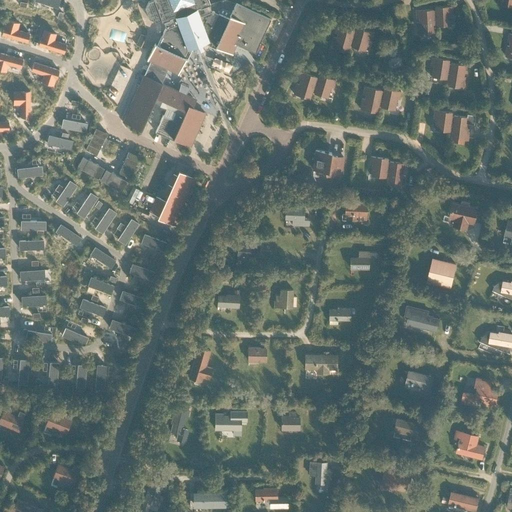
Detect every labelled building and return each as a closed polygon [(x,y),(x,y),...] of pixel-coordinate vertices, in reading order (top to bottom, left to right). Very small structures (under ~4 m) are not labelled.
[(144,75),(123,121),(141,130),(154,102),(166,108),(166,107),(176,112),(172,119),(163,115),(155,132),(173,140),(174,139),(190,146),(191,146),(190,146),(205,113),(204,112),(204,113),(193,108),(193,107),(192,107),(196,99),(161,83),(167,69),(178,74),(177,74),(178,74),(185,58),(184,57),(188,49),(187,49),(196,45),(197,50),(201,48),(200,44),(208,41),(216,45),(215,46),(232,54),(236,46),(237,44),(255,53),(270,19),(236,3),(230,16),(229,15),(228,18),(212,11),(211,11),(209,4),(210,4),(208,0),(152,0),(148,2),(145,9),(148,18),(155,22),(161,19),(162,22),(163,22),(166,28),(165,29),(157,45),(155,43),(147,60),(150,62),(144,75)] [(435,10),(433,10),(432,10),(433,25),(436,25),(451,25),(451,24),(449,24),(448,14),(452,14),(452,6),(435,7),(435,10)] [(432,10),(433,10),(416,10),(416,18),(420,18),(420,22),(416,22),(417,33),(421,33),(421,29),(433,28),(433,25),(432,10)] [(4,26),(2,35),(27,42),(29,33),(17,30),(19,23),(7,19),(5,26),(4,26)] [(353,30),(337,25),(335,32),(339,34),(337,38),(333,37),(331,47),(335,48),(336,44),(348,48),(349,45),(353,30)] [(355,31),(353,30),(349,45),(351,46),(365,50),(366,50),(364,49),(367,39),(370,40),(373,33),(356,28),(355,31)] [(41,36),(38,45),(63,53),(66,44),(53,40),(56,33),(44,30),(42,37),(41,36)] [(121,99),(141,51),(129,46),(110,94),(121,99)] [(0,69),(6,71),(8,64),(20,67),(23,59),(0,52),(0,69)] [(451,64),(451,63),(448,63),(448,60),(432,58),(431,65),(435,66),(433,76),(431,76),(446,78),(448,78),(449,78),(451,64)] [(57,79),(59,70),(34,62),(32,71),(44,75),(42,82),(54,85),(56,78),(57,79)] [(449,78),(448,78),(448,81),(460,83),(460,87),(464,88),(466,77),(462,77),(462,72),(466,73),(467,66),(451,63),(451,64),(449,78)] [(316,77),(300,72),(298,79),(301,80),(300,85),(296,84),(293,94),(297,95),(299,91),(311,95),(311,92),(316,77)] [(318,78),(316,77),(311,92),(314,93),(328,97),(326,96),(329,86),(333,87),(335,80),(319,75),(318,78)] [(381,91),(381,90),(364,87),(363,94),(367,95),(366,99),(362,99),(360,109),(364,110),(365,106),(377,108),(378,105),(381,91)] [(383,91),(381,91),(378,105),(380,106),(395,109),(393,108),(395,98),(399,99),(401,92),(384,88),(383,91)] [(13,92),(13,104),(21,104),(21,117),(29,117),(29,91),(21,91),(21,92),(13,92)] [(454,116),(453,116),(451,116),(451,113),(435,110),(434,118),(438,118),(436,129),(434,128),(434,129),(449,131),(449,130),(452,131),(454,116)] [(466,123),(470,124),(474,124),(475,115),(467,114),(467,117),(466,123)] [(469,125),(470,124),(466,123),(467,117),(454,115),(453,116),(454,116),(452,131),(451,134),(464,135),(463,139),(468,140),(469,129),(465,129),(465,124),(469,125)] [(90,121),(65,116),(63,124),(88,129),(90,121)] [(0,130),(8,130),(8,122),(0,121),(0,130)] [(95,128),(85,149),(96,155),(107,133),(95,128)] [(76,138),(51,132),(49,141),(74,147),(76,138)] [(341,176),(344,157),(331,155),(331,152),(315,150),(315,151),(316,151),(313,168),(313,169),(326,171),(325,174),(341,176)] [(128,151),(118,173),(130,178),(140,156),(128,151)] [(83,156),(77,167),(98,179),(104,168),(83,156)] [(390,162),(389,162),(387,161),(387,159),(370,156),(370,164),(373,164),(372,175),(370,174),(370,175),(385,177),(385,176),(388,177),(390,162)] [(388,177),(387,180),(400,181),(399,185),(403,186),(405,175),(401,175),(401,170),(405,171),(406,164),(390,161),(389,162),(390,162),(388,177)] [(43,163),(19,166),(20,175),(44,172),(43,163)] [(106,169),(100,180),(121,192),(127,181),(106,169)] [(195,179),(179,172),(166,201),(156,197),(150,211),(159,215),(158,217),(175,225),(195,179)] [(79,183),(72,178),(58,198),(66,203),(79,183)] [(134,187),(127,201),(134,204),(140,190),(134,187)] [(79,211),(86,215),(99,195),(92,191),(79,211)] [(469,202),(461,200),(460,205),(452,203),(451,206),(450,209),(449,211),(450,211),(449,214),(450,214),(449,217),(454,218),(453,224),(466,226),(467,221),(472,223),(476,209),(468,207),(469,202)] [(294,203),(294,207),(294,209),(286,208),(285,218),(292,219),(292,225),(309,226),(309,218),(303,217),(304,207),(298,207),(298,203),(294,203)] [(366,220),(367,204),(357,203),(357,205),(346,204),(345,214),(352,215),(352,219),(366,220)] [(105,230),(119,211),(111,205),(97,225),(105,230)] [(141,221),(133,216),(121,237),(129,242),(141,221)] [(23,217),(23,226),(47,227),(48,218),(23,217)] [(82,237),(61,223),(56,229),(77,244),(82,237)] [(170,240),(146,231),(143,241),(166,249),(170,240)] [(21,238),(21,247),(46,246),(46,237),(21,238)] [(259,256),(259,245),(246,244),(246,245),(238,245),(237,255),(259,256)] [(117,260),(96,246),(91,254),(112,267),(117,260)] [(378,252),(368,252),(368,251),(358,251),(358,258),(350,258),(350,268),(368,268),(368,258),(376,258),(378,258),(378,252)] [(157,269),(133,261),(130,270),(154,278),(157,269)] [(435,261),(434,264),(432,263),(428,282),(450,287),(456,265),(446,262),(446,264),(435,261)] [(21,268),(22,277),(47,275),(47,267),(21,268)] [(8,273),(0,273),(0,282),(9,282),(8,273)] [(116,283),(92,274),(89,282),(113,291),(116,283)] [(511,281),(511,283),(503,281),(503,284),(502,283),(501,283),(499,284),(498,284),(497,285),(496,286),(495,287),(495,288),(494,289),(494,290),(491,289),(491,290),(511,298),(511,281)] [(148,297),(124,288),(122,296),(145,305),(148,297)] [(292,297),(293,290),(280,289),(280,298),(279,298),(279,301),(274,301),(274,306),(292,307),(290,307),(290,297),(292,297)] [(234,290),(233,295),(229,295),(229,296),(218,296),(217,306),(238,307),(239,295),(239,290),(234,290)] [(48,293),(23,294),(23,303),(49,302),(48,293)] [(108,305),(84,296),(81,305),(105,314),(108,305)] [(9,305),(0,305),(0,314),(10,314),(9,305)] [(407,306),(405,315),(412,317),(410,324),(419,327),(436,331),(439,319),(431,317),(431,316),(428,315),(429,311),(407,306)] [(350,319),(350,308),(340,308),(340,309),(329,309),(329,319),(350,319)] [(114,317),(111,325),(134,333),(137,326),(114,317)] [(90,334),(68,325),(64,334),(87,343),(90,334)] [(54,331),(29,327),(28,336),(52,340),(54,331)] [(511,341),(511,334),(499,332),(499,334),(491,332),(490,335),(489,334),(487,335),(486,335),(485,336),(484,336),(484,337),(483,337),(482,338),(482,340),(482,341),(479,340),(479,341),(510,354),(510,353),(508,352),(509,345),(511,346),(511,341)] [(200,345),(198,352),(189,377),(200,381),(201,377),(208,379),(212,369),(205,366),(211,349),(200,345)] [(248,361),(266,361),(266,348),(257,348),(257,347),(248,347),(248,361)] [(305,354),(305,368),(316,368),(316,372),(326,372),(326,368),(336,368),(336,355),(328,354),(322,354),(305,354)] [(31,357),(22,357),(20,382),(29,382),(31,357)] [(61,361),(52,360),(50,384),(59,385),(61,361)] [(89,363),(80,362),(78,387),(87,387),(89,363)] [(108,363),(99,363),(97,387),(106,388),(108,363)] [(409,371),(407,378),(401,376),(400,381),(406,383),(421,386),(419,393),(429,395),(433,377),(409,371)] [(474,386),(478,386),(476,395),(464,392),(462,402),(474,405),(476,399),(495,404),(498,391),(490,389),(492,382),(482,380),(482,379),(476,377),(474,386)] [(173,423),(171,431),(179,433),(177,440),(185,442),(188,430),(182,428),(185,416),(187,417),(188,410),(175,407),(174,409),(171,423),(173,423)] [(25,413),(19,411),(17,416),(3,411),(0,418),(0,423),(18,431),(23,419),(22,419),(25,413)] [(246,411),(230,411),(230,416),(223,416),(223,414),(215,413),(215,429),(233,429),(233,435),(240,435),(240,421),(246,421),(246,411)] [(296,417),(296,411),(288,411),(288,416),(281,416),(281,429),(299,429),(299,417),(296,417)] [(69,420),(71,415),(66,413),(64,418),(50,413),(46,425),(66,433),(70,421),(69,420)] [(418,418),(417,423),(398,419),(395,430),(412,435),(411,438),(421,440),(425,420),(418,418)] [(480,435),(456,429),(454,439),(459,440),(456,453),(482,459),(486,446),(478,444),(480,435)] [(327,463),(311,462),(310,476),(316,476),(316,484),(331,485),(332,470),(327,469),(327,463)] [(77,472),(79,467),(73,465),(71,470),(58,465),(53,477),(74,484),(78,472),(77,472)] [(410,482),(412,475),(399,471),(399,470),(386,467),(382,484),(393,487),(392,491),(393,491),(394,488),(406,491),(409,481),(410,482)] [(159,505),(162,497),(158,495),(161,487),(150,483),(142,508),(147,510),(150,502),(159,505)] [(276,497),(276,488),(263,488),(263,490),(255,490),(255,500),(267,500),(267,502),(270,502),(270,507),(287,506),(287,497),(276,497)] [(452,492),(449,504),(456,505),(456,503),(464,505),(464,507),(476,510),(479,498),(452,492)] [(226,506),(226,493),(189,493),(190,506),(226,506)] [(37,509),(36,508),(16,501),(12,511),(35,511),(40,511),(42,508),(38,507),(37,509)]
